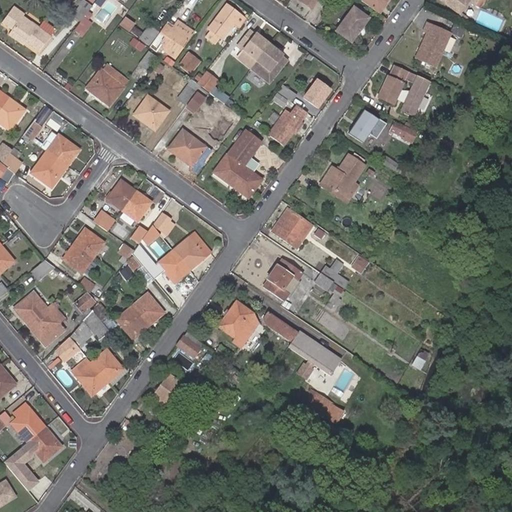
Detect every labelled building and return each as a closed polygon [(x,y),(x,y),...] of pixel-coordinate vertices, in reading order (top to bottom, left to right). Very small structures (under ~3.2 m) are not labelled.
[(92,5),(84,0),(74,15),(81,20),(92,5)] [(296,0),(308,9),(314,0),(296,0)] [(384,5),(387,0),(361,0),(361,1),(379,15),(385,7),(384,5)] [(439,0),(459,15),(461,12),(469,18),(476,8),(475,7),(479,0),(439,0)] [(240,27),(245,19),(226,5),(208,29),(211,31),(206,37),(216,44),(220,37),(222,38),(233,22),(240,27)] [(22,15),(13,8),(2,23),(12,30),(9,35),(23,45),(25,43),(39,53),(56,29),(44,20),(39,28),(22,15)] [(350,44),(367,20),(352,9),(334,33),(350,44)] [(120,24),(129,30),(133,24),(133,23),(125,17),(120,24)] [(149,47),(155,52),(158,48),(173,58),(177,52),(179,53),(185,45),(194,32),(178,20),(173,28),(166,23),(149,47)] [(436,68),(451,34),(426,23),(423,32),(427,34),(415,58),(436,68)] [(129,30),(140,38),(144,32),(133,24),(129,30)] [(144,32),(140,38),(148,44),(158,32),(149,25),(145,31),(144,32)] [(254,62),(267,45),(252,34),(251,35),(247,32),(239,43),(242,46),(239,51),(254,62)] [(281,56),(267,45),(254,62),(269,73),(272,68),(276,71),(284,59),(280,56),(281,56)] [(148,68),(156,56),(156,55),(147,49),(139,61),(148,68)] [(182,63),(193,70),(200,60),(190,52),(182,63)] [(128,79),(105,63),(86,88),(109,105),(128,79)] [(425,93),(430,84),(419,78),(411,74),(410,74),(393,65),(377,98),(392,106),(396,99),(398,94),(400,91),(405,81),(414,86),(410,93),(407,98),(405,103),(402,110),(400,112),(412,118),(425,93)] [(198,83),(211,92),(220,79),(207,70),(198,83)] [(199,87),(200,85),(198,83),(192,79),(187,85),(178,99),(186,105),(196,91),(199,87)] [(308,93),(321,102),(329,90),(317,81),(308,93)] [(282,84),(277,91),(291,102),(297,94),(282,84)] [(208,93),(199,87),(196,91),(204,97),(208,93)] [(204,97),(196,91),(186,105),(195,111),(204,97)] [(398,94),(396,99),(405,103),(407,98),(410,93),(400,91),(398,94)] [(0,108),(8,98),(0,92),(0,108)] [(134,115),(154,130),(167,111),(147,96),(134,115)] [(8,98),(0,108),(0,122),(9,130),(24,110),(8,98)] [(33,140),(53,110),(45,105),(26,135),(33,140)] [(300,122),(307,113),(296,105),(290,114),(285,110),(268,134),(283,145),(292,132),(295,134),(302,124),(300,122)] [(364,113),(348,136),(362,145),(367,138),(375,143),(385,128),(378,122),(378,123),(364,113)] [(390,135),(404,141),(405,140),(405,139),(408,133),(408,132),(394,125),(390,135)] [(168,150),(192,167),(205,148),(182,131),(168,150)] [(213,175),(247,200),(261,181),(251,174),(256,168),(254,163),(249,160),(262,143),(246,132),(213,175)] [(46,150),(66,165),(78,149),(58,134),(46,150)] [(0,162),(2,163),(10,152),(13,149),(3,141),(0,144),(0,162)] [(51,186),(66,165),(46,150),(31,172),(51,186)] [(3,164),(14,172),(22,161),(10,152),(2,163),(3,164)] [(352,184),(364,168),(347,157),(337,172),(331,169),(318,187),(346,206),(350,199),(349,198),(356,187),(352,184)] [(122,210),(135,192),(120,181),(111,194),(107,192),(97,206),(107,214),(114,205),(122,210)] [(150,203),(135,192),(122,210),(136,221),(150,203)] [(285,210),(270,231),(286,243),(290,237),(296,241),(306,227),(300,222),(301,221),(285,210)] [(170,219),(161,213),(152,225),(161,232),(170,219)] [(98,225),(106,231),(114,221),(106,215),(98,225)] [(130,238),(138,244),(147,232),(139,226),(130,238)] [(74,244),(92,258),(104,242),(86,229),(74,244)] [(188,238),(204,257),(209,252),(208,252),(193,233),(188,238)] [(150,246),(158,255),(169,244),(161,235),(150,246)] [(173,251),(188,269),(204,257),(188,238),(173,251)] [(131,254),(132,253),(133,251),(123,243),(117,251),(127,259),(131,254)] [(82,272),(92,258),(74,244),(63,259),(82,272)] [(132,253),(142,266),(150,259),(138,244),(133,251),(132,253)] [(0,245),(0,272),(13,261),(0,245)] [(174,282),(188,269),(173,251),(158,263),(174,282)] [(140,267),(131,254),(127,259),(126,261),(134,272),(140,267)] [(275,264),(266,276),(268,278),(262,285),(283,300),(288,292),(290,294),(300,280),(297,278),(301,272),(282,258),(277,265),(275,264)] [(39,278),(54,266),(45,259),(32,270),(39,278)] [(316,273),(329,282),(340,267),(335,263),(328,272),(320,267),(316,273)] [(322,291),(329,282),(316,273),(310,282),(322,291)] [(79,284),(90,293),(95,285),(84,277),(79,284)] [(14,308),(27,324),(46,308),(33,292),(14,308)] [(131,306),(148,326),(163,313),(147,293),(131,306)] [(99,303),(90,310),(101,322),(109,316),(99,303)] [(236,303),(218,328),(234,340),(243,327),(249,331),(248,334),(251,336),(258,325),(251,316),(252,314),(236,303)] [(132,338),(148,326),(131,306),(116,318),(132,338)] [(46,308),(27,324),(39,339),(59,324),(46,308)] [(97,339),(108,330),(101,322),(90,310),(82,322),(97,339)] [(264,327),(290,346),(297,337),(266,315),(262,322),(264,327)] [(290,346),(287,350),(328,381),(339,364),(298,335),(297,337),(290,346)] [(183,337),(177,346),(193,357),(199,349),(183,337)] [(78,348),(70,338),(53,352),(61,361),(78,348)] [(91,363),(107,382),(122,369),(106,350),(91,363)] [(81,371),(82,370),(89,364),(84,359),(76,366),(81,371)] [(92,395),(107,382),(91,363),(89,364),(82,370),(81,371),(76,375),(92,395)] [(0,367),(0,396),(14,385),(0,367)] [(171,411),(187,389),(169,376),(153,398),(171,411)] [(298,407),(321,424),(331,409),(308,393),(298,407)] [(10,423),(26,442),(44,428),(28,409),(24,404),(13,413),(17,418),(10,423)] [(0,414),(0,430),(12,421),(4,411),(0,414)] [(44,428),(26,442),(3,462),(27,492),(36,485),(20,466),(35,454),(42,463),(60,448),(44,428)] [(0,505),(14,497),(5,481),(0,483),(0,505)]
